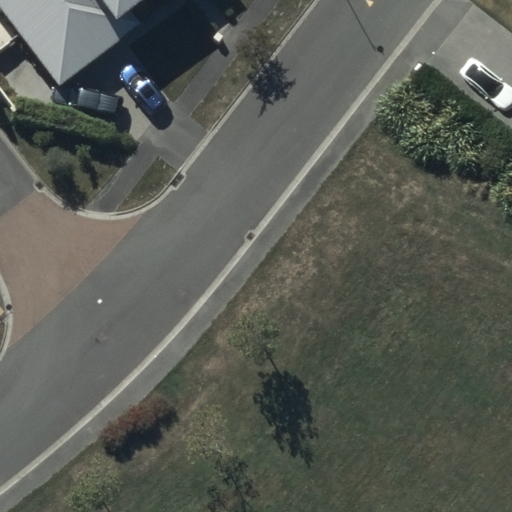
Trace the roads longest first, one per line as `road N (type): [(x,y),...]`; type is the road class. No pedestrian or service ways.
road 1 (residential): [(378,0),(217,207),(104,331)]
road 2 (residential): [(104,331),(0,194)]
road 3 (residential): [(104,331),(0,434)]
